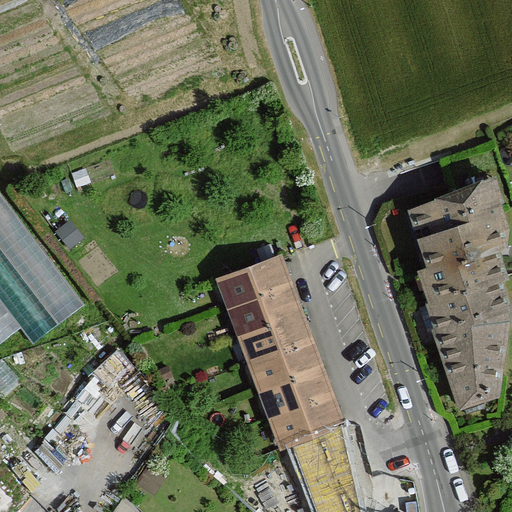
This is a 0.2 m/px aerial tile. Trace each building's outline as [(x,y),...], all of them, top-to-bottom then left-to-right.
[(434,301),(500,279),(505,277),(496,249),(505,246),(506,230),(498,201),(494,202),(489,186),(476,190),(474,187),(419,208),(425,225),(420,227),(435,267),(427,269),(433,287),(429,288),(434,301)] [(0,341),(27,321),(39,336),(87,300),(25,216),(0,234),(0,341)] [(287,449),(352,428),(289,254),(225,279),(287,449)] [(434,301),(432,302),(441,330),(437,331),(462,401),(481,395),(481,398),(497,393),(507,321),(503,311),(509,309),(500,279),(434,301)] [(102,368),(116,378),(132,357),(119,346),(102,368)]
